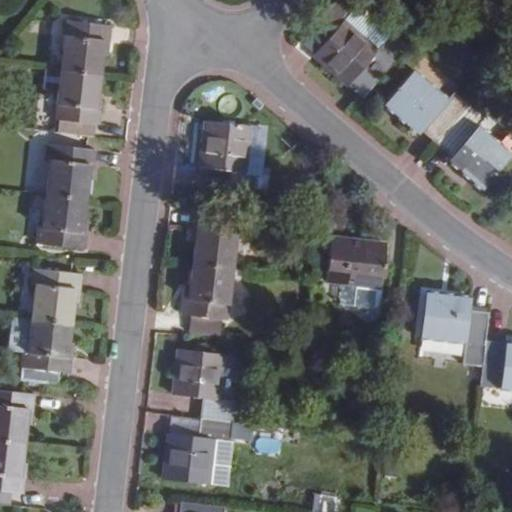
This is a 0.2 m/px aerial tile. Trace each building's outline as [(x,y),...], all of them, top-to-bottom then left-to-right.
[(353,0),(326,0),(316,13),(331,25),(314,44),(365,91),(402,48),(388,35),(383,42),(346,9),(353,0)] [(388,35),(392,30),(358,0),(353,0),(346,9),(383,42),(388,35)] [(316,13),(300,31),(314,44),(331,25),(316,13)] [(44,41),(51,41),(48,71),(88,76),(91,45),(95,45),(98,28),(47,21),(44,41)] [(92,100),(86,99),(88,76),(48,71),(47,74),(45,94),(44,101),(38,100),(36,120),(46,121),(82,124),(89,125),(92,100)] [(450,89),(442,98),(410,71),(381,103),(413,131),(419,125),(436,141),(468,105),(450,89)] [(47,74),(31,72),(29,92),(45,94),(47,74)] [(476,127),(484,119),(468,105),(436,141),(450,154),(444,160),(478,190),(507,156),(476,127)] [(239,162),(244,117),(197,111),(193,158),(222,161),(219,180),(250,183),(253,163),(239,162)] [(82,124),(46,121),(44,136),(81,140),(82,124)] [(31,165),(37,166),(34,198),(75,203),(78,178),(84,178),(88,153),(33,147),(31,165)] [(32,226),(24,226),(22,245),(77,252),(80,227),(72,225),(75,203),(34,198),(32,226)] [(185,225),(192,226),(189,253),(229,258),(234,208),(187,203),(185,225)] [(370,274),(374,232),(319,225),(315,268),(345,272),(370,274)] [(216,310),(223,311),(229,258),(189,253),(186,283),(179,283),(177,305),(185,306),(184,323),(215,326),(216,310)] [(370,274),(345,272),(344,291),(362,293),(368,289),(370,274)] [(71,307),(75,280),(19,275),(18,292),(24,293),(20,324),(63,328),(65,306),(71,307)] [(471,331),(474,302),(454,299),(456,284),(410,278),(404,326),(452,332),(449,352),(468,354),(471,331)] [(68,353),(61,353),(63,328),(20,324),(1,322),(0,329),(0,358),(9,359),(7,387),(52,392),(53,379),(64,380),(68,353)] [(511,336),(471,331),(468,354),(465,375),(511,381),(511,336)] [(166,403),(196,406),(193,428),(232,432),(234,410),(216,408),(219,364),(171,358),(166,403)] [(0,448),(20,451),(23,425),(29,425),(31,401),(0,397),(0,448)] [(211,450),(247,454),(249,434),(232,432),(193,428),(190,447),(161,444),(157,488),(207,493),(211,450)] [(23,475),(17,473),(20,451),(0,448),(0,511),(8,511),(10,498),(22,499),(23,475)] [(338,511),(339,494),(314,493),(313,511),(338,511)]
